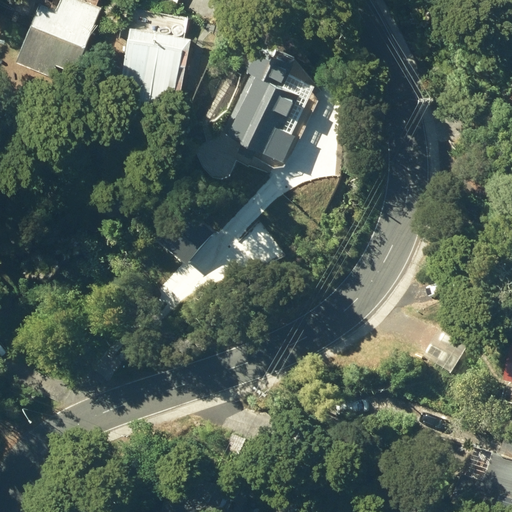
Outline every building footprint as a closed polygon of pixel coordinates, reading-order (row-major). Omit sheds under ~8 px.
[(13,62),(47,78),(52,65),(72,74),(100,0),(56,0),(53,10),(36,3),(13,62)] [(118,89),(179,98),(188,38),(127,29),(118,89)] [(219,130),(280,161),(293,135),(289,133),(312,85),(283,71),(284,67),(251,52),(243,69),(247,72),(219,130)] [(440,328),(427,352),(456,367),(469,344),(440,328)] [(511,511),(511,449),(503,447),(485,508),(498,511),(511,511)]
